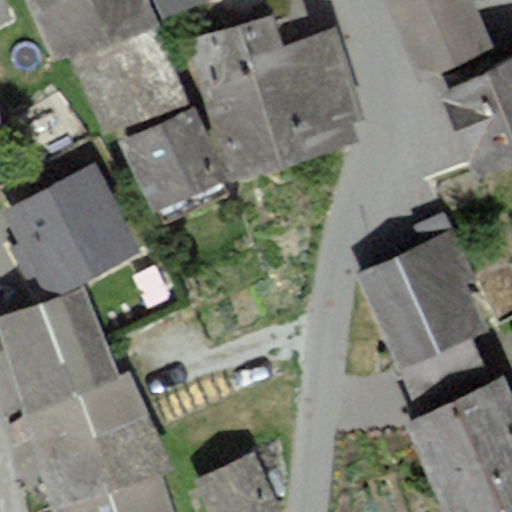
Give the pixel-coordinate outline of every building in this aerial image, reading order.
[(28,0),(57,64),(73,59),(108,135),(119,130),(158,210),(236,180),(366,145),(359,126),(373,120),(338,29),(333,31),(295,46),(282,12),(190,41),(210,103),(197,107),(164,16),(203,0),(28,0)] [(333,31),(322,0),(277,0),(282,12),(295,46),(333,31)] [(386,0),(426,82),(505,42),(483,0),(386,0)] [(0,317),(0,326),(59,511),(175,511),(162,476),(179,467),(137,374),(125,379),(88,290),(145,256),(99,167),(2,214),(0,209),(0,126),(7,124),(0,100),(0,70),(4,69),(0,60),(0,231),(12,227),(22,245),(9,249),(26,284),(42,280),(52,301),(0,317)] [(511,62),(446,95),(488,177),(511,165),(511,62)] [(414,422),(456,511),(511,511),(511,376),(499,382),(480,338),(493,329),(473,283),(485,275),(444,215),(415,228),(422,248),(359,277),(424,417),(414,422)] [(263,453),(197,483),(210,511),(278,511),(276,507),(286,503),(263,453)]
